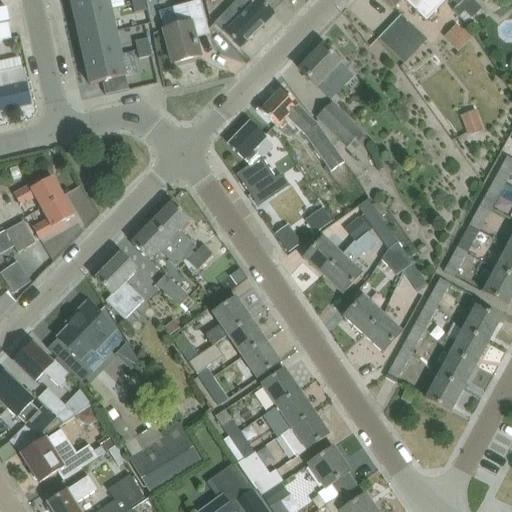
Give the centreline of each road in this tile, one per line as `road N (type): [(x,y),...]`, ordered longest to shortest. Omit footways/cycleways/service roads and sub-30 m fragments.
road 1 (residential): [(436,511),(178,151)]
road 2 (unclassified): [(0,340),(178,151)]
road 3 (unclassified): [(178,151),(328,0)]
road 4 (residential): [(437,511),(511,378)]
road 5 (residential): [(59,131),(31,0)]
road 6 (residential): [(178,151),(133,115),(59,131)]
